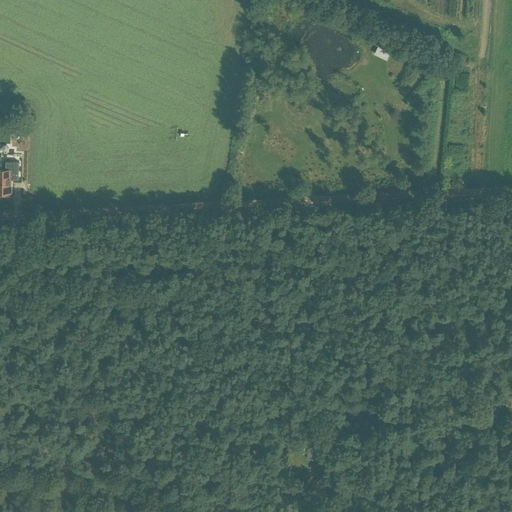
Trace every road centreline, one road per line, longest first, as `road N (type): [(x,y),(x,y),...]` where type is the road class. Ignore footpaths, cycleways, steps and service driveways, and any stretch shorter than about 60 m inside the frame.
road 1 (track): [(0,216),(478,191)]
road 2 (track): [(17,215),(126,486),(167,511)]
